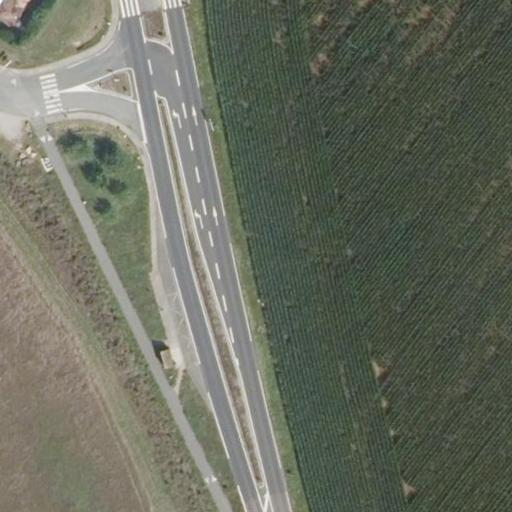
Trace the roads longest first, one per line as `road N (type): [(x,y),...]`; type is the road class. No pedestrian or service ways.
road 1 (secondary): [(266,511),(175,139)]
road 2 (residential): [(50,94),(127,112),(175,139)]
road 3 (residential): [(163,69),(123,51),(50,94)]
